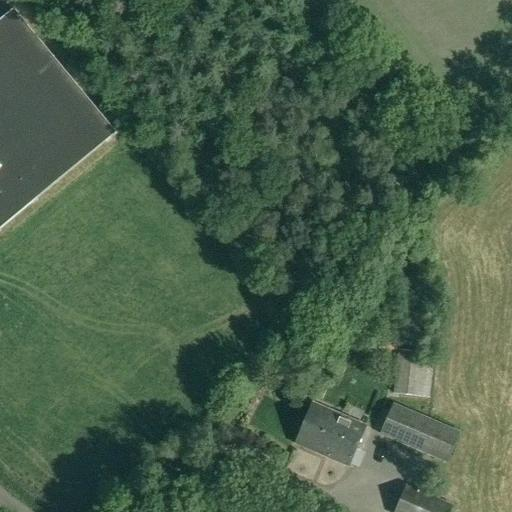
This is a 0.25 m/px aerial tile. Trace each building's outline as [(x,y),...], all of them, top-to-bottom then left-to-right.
[(0,229),(117,133),(14,9),(0,20),(0,229)] [(379,349),(397,351),(399,339),(381,337),(379,349)] [(435,355),(418,353),(399,350),(393,394),(430,398),(435,355)] [(313,402),(295,444),(349,467),(367,425),(313,402)] [(381,435),(446,462),(458,433),(394,405),(381,435)] [(182,473),(183,472),(186,466),(183,464),(180,462),(176,470),(182,473)] [(394,511),(451,511),(454,506),(406,485),(394,511)]
